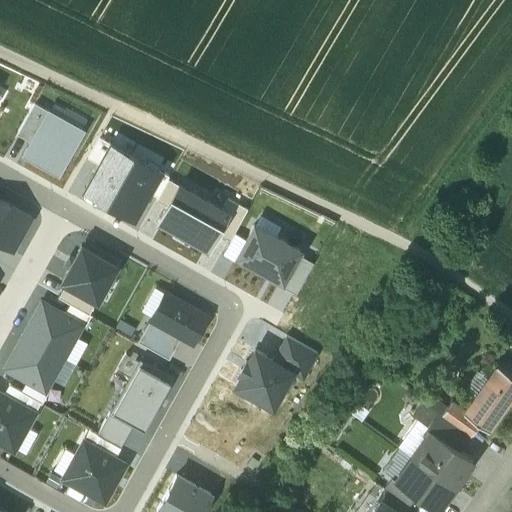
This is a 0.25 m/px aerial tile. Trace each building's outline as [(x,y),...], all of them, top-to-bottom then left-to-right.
[(31,141),(48,110),(34,102),(17,133),(31,141)] [(24,153),(59,173),(83,130),(48,110),(31,141),(24,153)] [(87,157),(97,162),(110,140),(100,135),(87,157)] [(84,186),(107,199),(133,153),(110,140),(97,162),(84,186)] [(160,168),(133,153),(107,199),(134,215),(148,189),(159,170),(160,168)] [(148,189),(158,195),(167,178),(169,175),(159,170),(148,189)] [(158,195),(156,198),(165,203),(175,183),(167,178),(158,195)] [(165,203),(155,220),(207,248),(217,232),(229,209),(221,204),(177,181),(175,183),(165,203)] [(217,232),(229,238),(246,209),(225,197),(221,204),(229,209),(217,232)] [(0,240),(13,248),(30,216),(0,199),(0,240)] [(237,255),(282,280),(297,253),(299,250),(254,225),(237,255)] [(115,264),(81,244),(61,279),(65,281),(96,298),(115,264)] [(313,262),(297,253),(282,280),(279,285),(295,293),(313,262)] [(65,281),(57,295),(88,312),(96,298),(65,281)] [(207,315),(164,292),(150,317),(181,335),(193,341),(207,315)] [(23,333),(63,356),(81,322),(64,313),(42,300),(23,333)] [(64,313),(81,322),(85,324),(91,314),(70,302),(64,313)] [(169,357),(181,335),(150,317),(137,340),(169,357)] [(26,379),(44,389),(63,356),(23,333),(4,366),(26,379)] [(286,334),(271,359),(291,371),(302,377),(317,353),(286,334)] [(235,383),(271,405),(291,371),(271,359),(255,349),(248,361),(245,360),(239,370),(242,371),(235,383)] [(173,377),(139,358),(108,411),(132,424),(142,430),(173,377)] [(463,408),(463,409),(479,420),(486,426),(487,425),(511,389),(511,372),(496,362),(463,408)] [(26,379),(20,389),(40,400),(41,401),(47,391),(44,389),(26,379)] [(3,393),(34,411),(40,400),(20,389),(9,383),(3,393)] [(0,391),(0,440),(13,448),(34,411),(3,393),(0,391)] [(463,408),(451,398),(440,413),(462,428),(470,433),(479,420),(463,409),(463,408)] [(440,413),(436,410),(422,430),(426,433),(430,427),(451,443),(462,428),(440,413)] [(132,424),(108,411),(97,432),(120,444),(132,424)] [(114,456),(120,444),(97,432),(89,427),(82,439),(114,456)] [(451,443),(430,427),(426,433),(410,454),(452,484),(471,457),(451,443)] [(123,461),(114,456),(82,439),(61,477),(101,500),(123,461)] [(452,484),(410,454),(395,477),(394,478),(414,492),(435,507),(452,484)] [(199,511),(210,493),(175,473),(156,508),(160,511),(159,511),(199,511)] [(414,492),(394,478),(395,477),(391,474),(383,485),(407,502),(414,492)] [(400,511),(407,502),(383,485),(375,495),(379,498),(380,497),(400,511)] [(400,511),(380,497),(379,498),(374,506),(373,505),(371,508),(372,509),(369,511),(400,511)]
